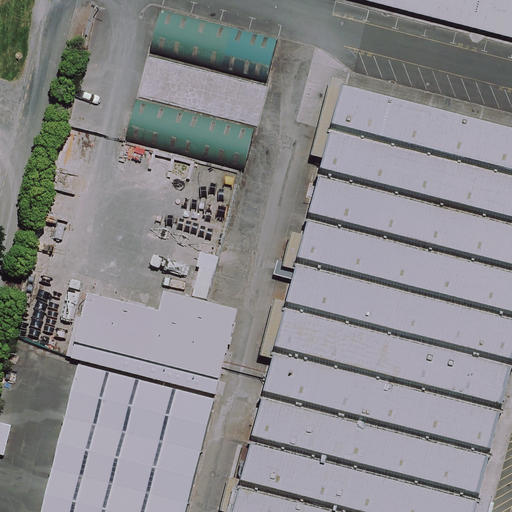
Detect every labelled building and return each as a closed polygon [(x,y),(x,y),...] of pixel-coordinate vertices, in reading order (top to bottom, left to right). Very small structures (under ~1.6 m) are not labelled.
[(511,0),(366,0),(511,36),(511,0)] [(162,9),(151,55),(272,84),(283,39),(162,9)] [(483,511),(511,401),(511,127),(350,87),(242,511),(483,511)] [(139,98),(128,143),(249,173),(260,127),(139,98)] [(93,295),(78,357),(221,392),(242,310),(169,292),(164,312),(93,295)] [(194,511),(223,399),(87,366),(51,511),(194,511)]
